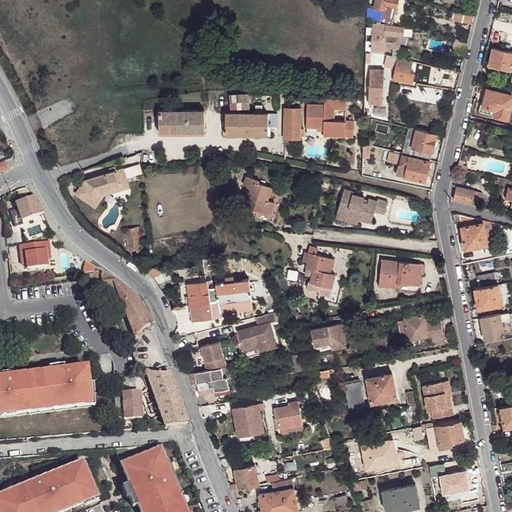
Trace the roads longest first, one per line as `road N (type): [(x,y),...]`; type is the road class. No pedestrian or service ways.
road 1 (residential): [(499,511),(438,192),(485,0)]
road 2 (residential): [(35,164),(68,229),(152,302),(199,432)]
road 3 (unclassified): [(92,387),(104,376),(104,360),(71,300),(16,309),(5,299),(0,261)]
road 4 (unclassified): [(0,450),(199,432)]
road 5 (unknown): [(310,235),(449,246)]
